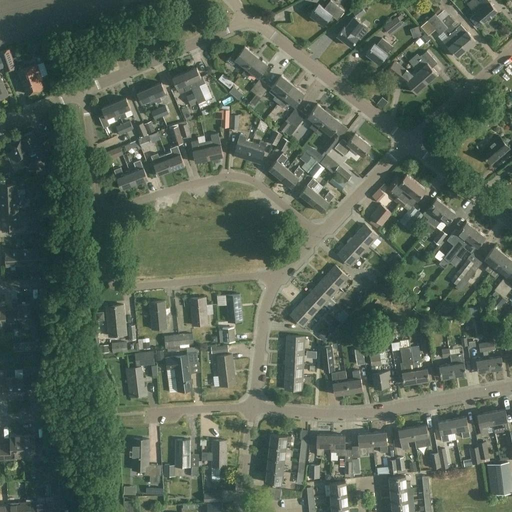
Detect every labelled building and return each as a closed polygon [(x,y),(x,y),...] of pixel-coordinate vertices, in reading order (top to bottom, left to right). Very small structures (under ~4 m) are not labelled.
[(489,2),(487,0),(481,0),(479,2),(477,0),(472,0),(468,4),(476,13),(470,18),(478,27),(484,22),(484,23),(498,11),(489,2)] [(344,11),(331,1),(325,9),(318,4),(310,14),(324,25),(332,14),(337,19),(344,11)] [(344,19),(348,24),(356,18),(357,19),(365,13),(363,10),(370,5),(367,1),(344,19)] [(437,16),(466,49),(476,41),(467,31),(466,32),(461,25),(456,29),(451,24),(454,21),(444,10),(437,16)] [(404,18),(400,14),(383,27),(389,35),(403,24),(400,21),(404,18)] [(434,27),(440,34),(443,32),(447,37),(443,41),(448,47),(457,57),(466,49),(437,16),(430,22),(434,27)] [(355,30),(349,24),(346,28),(344,27),(337,36),(351,47),(358,38),(353,33),(355,30)] [(393,47),(382,39),(377,45),(375,44),(366,54),(379,64),(388,54),(387,54),(393,47)] [(242,74),(256,56),(245,47),(239,55),(235,52),(227,61),(233,65),(236,61),(241,64),(240,66),(245,70),(242,74)] [(14,69),(8,50),(0,52),(0,54),(5,72),(14,69)] [(414,66),(416,69),(428,83),(438,74),(431,66),(435,62),(429,54),(424,59),(423,58),(414,66)] [(256,56),(242,74),(247,78),(251,73),(258,78),(268,65),(256,56)] [(396,75),(406,82),(407,82),(417,93),(428,83),(416,69),(410,74),(412,76),(410,78),(404,73),(406,71),(394,61),(388,69),(396,75)] [(41,78),(37,64),(18,71),(26,94),(43,89),(40,78),(41,78)] [(196,68),(185,73),(191,89),(196,86),(205,83),(203,77),(201,78),(196,68)] [(185,91),(191,89),(185,73),(173,78),(177,88),(183,86),(185,91)] [(234,84),(222,75),(218,80),(229,89),(234,84)] [(278,104),(292,85),(281,76),(271,89),(272,89),(269,92),(275,96),(273,100),(278,104)] [(250,91),(255,95),(265,83),(260,79),(250,91)] [(161,83),(149,88),(155,102),(156,104),(160,103),(157,97),(166,93),(161,83)] [(265,83),(255,95),(260,98),(269,87),(265,83)] [(303,94),(292,85),(278,104),(283,107),(287,102),(294,107),(303,94)] [(155,102),(149,88),(137,93),(142,104),(149,101),(150,104),(155,102)] [(193,94),(186,97),(190,105),(196,102),(193,94)] [(114,103),(120,118),(121,119),(126,117),(123,111),(130,108),(126,98),(114,103)] [(115,120),(120,118),(114,103),(101,108),(104,115),(99,117),(104,128),(109,126),(106,119),(113,116),(115,120)] [(315,132),(328,114),(317,104),(311,111),(312,112),(307,117),(313,122),(309,127),(315,132)] [(161,117),(168,114),(165,107),(158,109),(161,117)] [(190,116),(187,107),(181,110),(186,122),(194,119),(192,115),(190,116)] [(229,107),(222,107),(219,110),(214,112),(214,119),(221,119),(221,127),(228,127),(229,107)] [(292,123),(301,111),(296,108),(279,129),(284,133),(292,123)] [(161,117),(158,109),(151,112),(154,120),(161,117)] [(306,116),(301,111),(292,123),(297,127),(306,116)] [(328,114),(315,132),(320,136),(324,130),(330,135),(335,129),(335,130),(341,123),(328,114)] [(238,115),(231,115),(230,129),(238,129),(238,115)] [(133,129),(130,121),(122,125),(126,132),(133,129)] [(155,131),(151,122),(145,124),(149,134),(155,131)] [(147,134),(142,123),(135,126),(140,137),(147,134)] [(191,135),(187,124),(179,126),(183,138),(191,135)] [(122,125),(115,128),(118,135),(126,132),(122,125)] [(183,144),(178,127),(169,130),(174,146),(183,144)] [(282,135),(274,131),(268,141),(276,146),(282,135)] [(33,132),(21,137),(29,156),(29,154),(36,151),(39,159),(52,153),(46,139),(37,142),(33,132)] [(340,137),(335,132),(323,148),(328,152),(340,137)] [(206,142),(210,160),(223,156),(220,145),(217,134),(210,135),(212,141),(206,142)] [(370,146),(355,134),(349,142),(344,137),(334,149),(344,156),(351,147),(362,156),(370,146)] [(247,159),(253,143),(246,140),(247,137),(240,135),(234,154),(247,159)] [(152,145),(148,136),(138,140),(142,149),(152,145)] [(509,148),(499,136),(481,152),(491,164),(509,148)] [(21,159),(29,156),(21,137),(21,139),(10,144),(14,155),(8,157),(14,172),(25,167),(21,159)] [(291,142),(283,138),(277,148),(285,152),(291,142)] [(210,160),(206,142),(199,144),(198,141),(192,143),(194,151),(193,151),(196,163),(210,160)] [(259,145),(253,143),(247,159),(261,163),(265,151),(264,151),(267,143),(260,141),(259,145)] [(166,154),(172,170),(185,165),(181,154),(180,154),(177,147),(171,149),(172,152),(166,154)] [(122,155),(119,148),(107,152),(110,160),(122,155)] [(320,153),(315,160),(311,156),(302,168),(309,173),(318,162),(319,163),(325,157),(320,153)] [(158,176),(172,170),(166,154),(159,157),(158,154),(152,156),(155,164),(154,165),(158,176)] [(280,179),(288,169),(282,165),(287,158),(282,154),(277,160),(269,170),(280,179)] [(137,171),(130,174),(135,185),(148,180),(144,168),(143,169),(140,161),(134,163),(137,171)] [(335,170),(324,161),(322,163),(332,173),(333,172),(345,183),(351,177),(338,166),(335,170)] [(324,168),(317,163),(309,174),(316,179),(324,168)] [(288,169),(280,179),(292,188),(299,179),(298,178),(304,171),(298,167),(293,173),(288,169)] [(135,185),(130,174),(124,176),(121,168),(114,170),(117,178),(121,190),(135,185)] [(344,184),(330,171),(326,175),(331,180),(329,182),(335,187),(333,189),(337,192),(339,190),(344,184)] [(399,204),(416,182),(407,175),(402,180),(397,177),(389,188),(399,196),(395,200),(399,204)] [(311,203),(318,194),(313,190),(318,183),(313,179),(308,185),(307,185),(300,194),(311,203)] [(416,182),(399,204),(403,207),(404,206),(409,210),(405,215),(410,219),(417,211),(412,207),(417,200),(425,189),(416,182)] [(0,194),(0,200),(25,199),(25,194),(17,194),(17,184),(0,185),(0,194)] [(324,198),(318,194),(311,203),(322,213),(329,204),(329,203),(334,196),(329,192),(324,198)] [(30,207),(38,207),(38,198),(30,198),(30,207)] [(427,231),(446,206),(436,198),(429,209),(434,213),(422,227),(427,231)] [(25,199),(0,200),(1,215),(26,214),(26,213),(18,214),(18,204),(25,204),(25,199)] [(391,213),(381,205),(371,218),(373,219),(370,223),(377,229),(380,225),(381,226),(391,213)] [(455,213),(446,206),(427,231),(430,234),(442,219),(447,223),(455,213)] [(423,216),(417,211),(411,220),(417,224),(423,216)] [(26,214),(1,215),(2,229),(19,229),(19,219),(26,219),(26,214)] [(451,252),(455,255),(476,229),(467,222),(459,232),(463,236),(451,252)] [(38,233),(38,225),(26,226),(27,234),(38,233)] [(365,225),(356,235),(369,247),(378,237),(365,225)] [(476,229),(455,255),(460,258),(467,249),(471,253),(476,246),(477,247),(485,236),(476,229)] [(447,235),(441,230),(433,241),(439,245),(447,235)] [(360,256),(369,247),(356,235),(347,244),(360,256)] [(350,266),(360,256),(347,244),(338,254),(350,266)] [(491,273),(505,255),(495,247),(494,247),(484,259),(490,263),(485,269),(491,273)] [(39,249),(28,250),(29,265),(40,265),(39,249)] [(17,266),(17,250),(6,251),(6,267),(17,266)] [(17,250),(17,266),(29,265),(28,250),(17,250)] [(462,278),(480,255),(474,250),(451,281),(456,285),(462,278)] [(398,254),(393,259),(399,264),(403,259),(398,254)] [(484,258),(480,255),(462,278),(467,282),(484,258)] [(511,260),(505,255),(491,273),(496,278),(500,272),(506,276),(511,267),(511,260)] [(326,276),(339,287),(348,277),(335,266),(326,276)] [(317,286),(330,297),(339,287),(326,276),(317,286)] [(496,298),(497,298),(509,283),(503,279),(494,291),(498,293),(495,296),(493,295),(489,300),(493,302),(496,298)] [(511,287),(511,285),(509,283),(497,298),(501,302),(511,287)] [(321,307),(330,297),(317,286),(308,296),(321,307)] [(242,321),(240,295),(225,296),(228,323),(221,323),(223,343),(235,342),(233,328),(232,328),(231,322),(242,321)] [(299,306),(312,317),(321,307),(308,296),(299,306)] [(208,325),(205,298),(191,299),(193,326),(208,325)] [(167,328),(165,301),(150,303),(152,329),(167,328)] [(18,313),(12,314),(12,328),(19,328),(19,326),(31,325),(30,304),(17,305),(18,313)] [(6,329),(12,328),(12,314),(5,314),(5,305),(0,305),(0,326),(6,326),(6,329)] [(126,335),(124,306),(107,307),(109,337),(126,335)] [(312,317),(299,306),(290,315),(303,327),(312,317)] [(343,316),(338,319),(343,325),(347,321),(343,316)] [(330,325),(326,329),(331,334),(335,330),(330,325)] [(431,352),(427,328),(421,329),(423,339),(420,339),(423,353),(431,352)] [(324,333),(320,338),(324,342),(328,337),(324,333)] [(179,335),(180,346),(193,345),(192,334),(179,335)] [(179,346),(180,346),(179,335),(165,336),(166,349),(180,348),(179,346)] [(287,336),(286,349),(304,350),(305,337),(287,336)] [(477,352),(475,340),(469,341),(471,353),(477,352)] [(488,351),(495,350),(493,341),(486,343),(488,351)] [(34,342),(13,344),(13,352),(35,351),(34,342)] [(491,370),(489,358),(488,351),(486,343),(479,344),(480,352),(483,352),(484,359),(476,360),(478,372),(491,370)] [(228,352),(227,345),(210,347),(211,354),(228,352)] [(331,346),(321,347),(324,371),(334,370),(331,346)] [(412,359),(416,382),(428,380),(427,368),(421,369),(420,362),(421,361),(419,346),(403,349),(404,355),(412,354),(413,359),(412,359)] [(364,362),(362,348),(354,349),(355,353),(357,353),(358,363),(364,362)] [(381,365),(378,348),(369,349),(371,366),(381,365)] [(286,363),(303,364),(304,350),(286,349),(286,363)] [(449,357),(448,349),(441,350),(442,358),(449,357)] [(155,363),(153,352),(135,354),(137,366),(137,367),(127,369),(130,398),(147,396),(146,387),(143,387),(141,365),(155,363)] [(198,362),(197,352),(189,353),(190,354),(173,357),(166,358),(167,369),(175,368),(178,392),(192,390),(189,364),(198,362)] [(450,355),(451,365),(451,364),(453,376),(466,374),(463,353),(450,355)] [(236,384),(232,354),(217,356),(220,386),(236,384)] [(491,370),(503,368),(501,356),(489,358),(491,370)] [(402,372),(404,384),(416,382),(412,359),(406,360),(407,363),(401,364),(402,372)] [(285,376),(303,377),(303,364),(286,363),(285,376)] [(441,378),(453,376),(451,364),(451,365),(439,366),(441,378)] [(353,380),(347,381),(349,393),(362,391),(361,378),(360,379),(359,370),(352,371),(353,380)] [(0,390),(3,390),(4,399),(16,399),(15,378),(7,378),(7,371),(0,371),(0,390)] [(390,379),(389,371),(372,374),(375,389),(389,387),(387,379),(390,379)] [(338,374),(332,375),(333,383),(332,383),(334,395),(349,393),(347,381),(345,373),(338,374)] [(27,377),(15,378),(16,399),(28,398),(28,389),(34,389),(34,374),(26,375),(27,377)] [(303,377),(285,376),(284,390),(302,391),(303,377)] [(505,409),(491,412),(493,423),(500,422),(502,431),(509,429),(507,421),(505,409)] [(487,425),(493,423),(491,412),(477,414),(481,435),(488,433),(487,425)] [(466,417),(452,419),(454,431),(461,430),(462,438),(469,436),(467,428),(468,428),(466,417)] [(447,432),(454,431),(452,419),(438,422),(440,433),(441,433),(442,442),(449,440),(447,432)] [(412,427),(414,439),(416,447),(429,445),(428,436),(426,424),(412,427)] [(408,440),(414,439),(412,427),(398,430),(400,442),(401,442),(403,450),(409,449),(408,440)] [(386,431),(372,433),(373,445),(380,444),(380,452),(387,452),(387,443),(386,431)] [(366,445),(373,445),(372,433),(357,434),(358,446),(353,447),(354,465),(366,464),(365,457),(360,458),(359,454),(367,454),(366,445)] [(270,446),(286,448),(287,436),(271,434),(270,446)] [(331,443),(331,435),(316,434),(316,447),(317,447),(317,455),(323,455),(323,447),(330,447),(330,452),(331,453),(331,443)] [(22,436),(23,456),(35,456),(35,458),(42,458),(41,444),(35,444),(35,435),(22,436)] [(331,453),(337,453),(337,456),(345,456),(345,435),(331,435),(331,443),(331,453)] [(4,445),(5,460),(11,459),(11,457),(23,456),(22,436),(10,436),(10,445),(4,445)] [(145,465),(144,475),(145,475),(145,481),(150,481),(150,482),(151,482),(151,486),(159,486),(160,465),(148,465),(149,439),(134,439),(133,465),(145,465)] [(190,440),(176,440),(176,467),(190,467),(192,467),(192,482),(195,482),(195,479),(198,479),(198,467),(201,467),(201,461),(198,461),(198,455),(190,455),(190,440)] [(227,441),(212,440),(212,476),(221,476),(221,467),(227,468),(227,441)] [(478,447),(481,463),(489,462),(486,442),(478,443),(479,447),(478,447)] [(285,460),(286,448),(270,446),(268,458),(285,460)] [(481,463),(478,447),(470,448),(472,465),(481,463)] [(439,452),(438,453),(441,467),(442,469),(448,468),(445,449),(439,450),(439,452)] [(441,467),(438,453),(430,454),(433,472),(440,471),(440,467),(441,467)] [(405,470),(403,457),(396,458),(398,474),(407,472),(407,469),(405,470)] [(267,470),(283,472),(285,460),(268,458),(267,470)] [(397,474),(396,460),(388,461),(389,466),(390,473),(390,475),(397,474)] [(511,492),(511,479),(510,462),(487,465),(491,495),(511,492)] [(320,465),(309,465),(309,477),(319,478),(320,465)] [(389,466),(376,467),(377,475),(390,473),(389,466)] [(282,484),(283,472),(267,470),(266,483),(282,484)] [(431,476),(430,471),(425,471),(426,476),(422,477),(423,486),(429,486),(428,476),(431,476)] [(407,488),(412,487),(411,481),(407,482),(406,476),(390,477),(391,489),(407,488)] [(330,483),(331,495),(348,494),(347,482),(330,483)] [(203,499),(202,488),(193,488),(194,499),(203,499)] [(275,488),(269,488),(268,499),(274,500),(280,500),(281,489),(275,488)] [(408,500),(407,488),(391,489),(392,501),(408,500)] [(222,502),(222,493),(203,494),(204,502),(222,502)] [(349,506),(348,494),(331,495),(331,496),(326,496),(327,502),(332,501),(332,507),(349,506)] [(59,497),(59,500),(57,500),(57,503),(45,503),(45,511),(64,511),(64,497),(59,497)] [(393,511),(408,511),(410,511),(408,500),(392,501),(393,511)] [(8,505),(8,511),(27,511),(27,502),(20,502),(20,505),(8,505)] [(27,502),(27,511),(45,511),(45,503),(33,504),(33,502),(27,502)] [(220,511),(220,503),(206,504),(206,511),(220,511)]
